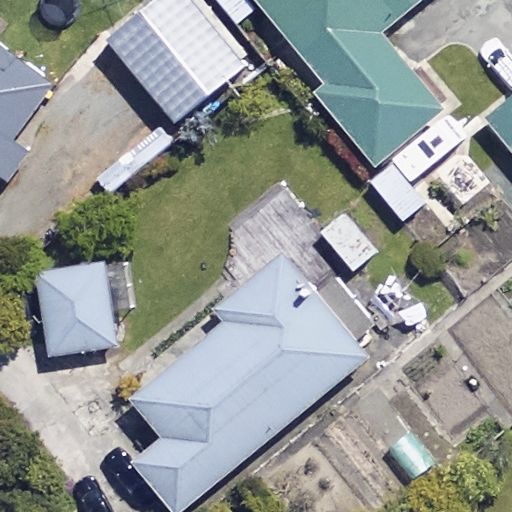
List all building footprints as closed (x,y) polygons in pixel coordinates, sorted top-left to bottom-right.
[(245,68),(192,0),(158,0),(106,41),(172,125),(245,68)] [(420,0),(252,0),(318,85),(310,92),(370,169),(399,147),(422,177),(461,146),(375,36),(420,0)] [(0,152),(53,85),(0,44),(0,152)] [(511,98),(484,122),(511,155),(511,98)] [(400,160),(369,182),(397,222),(429,199),(400,160)] [(161,422),(130,450),(173,498),(222,455),(234,468),(371,347),(282,246),(127,383),(161,422)] [(116,348),(105,265),(37,274),(48,357),(116,348)] [(134,511),(149,500),(113,456),(88,477),(117,511),(134,511)]
